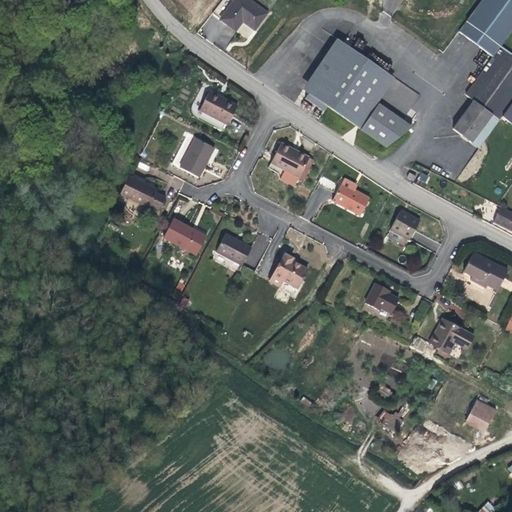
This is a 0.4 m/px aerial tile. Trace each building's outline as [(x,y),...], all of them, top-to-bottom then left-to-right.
[(268,11),(252,0),(235,0),(222,18),(249,38),(268,11)] [(479,147),(501,116),(511,124),(511,52),(501,45),(511,28),(511,0),(480,0),(458,30),(493,56),(479,74),(465,94),(472,100),(452,128),(479,147)] [(356,123),(388,76),(342,44),(306,97),(326,110),(329,105),(356,123)] [(413,125),(379,102),(394,80),(388,76),(356,123),(363,127),(388,144),(413,125)] [(222,99),(222,97),(208,89),(207,91),(222,99)] [(236,105),(222,97),(222,99),(207,91),(198,109),(190,104),(189,109),(190,111),(192,113),(213,125),(216,118),(224,123),(226,124),(236,105)] [(220,129),(224,123),(216,118),(213,125),(220,129)] [(172,164),(178,167),(193,135),(187,132),(172,164)] [(203,159),(210,145),(194,137),(178,166),(196,176),(205,161),(203,159)] [(292,152),(293,149),(282,143),(269,167),(278,172),(280,179),(294,186),(297,179),(308,160),(292,152)] [(213,147),(210,145),(203,159),(205,161),(213,147)] [(314,160),(293,149),(292,152),(308,160),(297,179),(302,182),(314,160)] [(416,181),(420,176),(413,171),(410,176),(416,181)] [(144,182),(127,174),(118,192),(147,207),(149,204),(157,208),(163,196),(155,192),(142,185),(144,182)] [(338,186),(322,175),(317,183),(334,194),(338,186)] [(352,192),(353,191),(356,186),(344,179),(341,186),(352,192)] [(156,189),(144,182),(142,185),(155,192),(156,189)] [(369,199),(353,191),(352,192),(341,186),(333,202),(359,216),(369,199)] [(511,230),(511,211),(500,206),(492,220),(511,230)] [(419,222),(412,218),(411,220),(399,213),(390,230),(409,240),(419,222)] [(194,254),(203,236),(188,228),(188,227),(171,218),(161,236),(194,254)] [(250,247),(232,237),(231,238),(223,234),(214,250),(241,264),(250,247)] [(256,234),(248,256),(261,260),(269,238),(256,234)] [(290,261),(291,258),(283,254),(268,282),(292,295),(306,270),(295,264),(290,261)] [(481,295),(483,290),(485,287),(495,293),(506,274),(472,256),(460,277),(465,281),(463,285),(481,295)] [(501,286),(511,291),(511,288),(511,280),(505,278),(501,286)] [(389,315),(396,301),(386,295),(387,293),(374,285),(363,305),(377,312),(378,309),(389,315)] [(485,287),(483,290),(494,296),(495,293),(485,287)] [(434,338),(443,322),(441,321),(432,336),(434,338)] [(511,323),(508,321),(503,330),(511,334),(511,323)] [(470,339),(443,322),(434,338),(432,336),(427,345),(447,356),(453,346),(463,352),(470,339)] [(412,348),(425,351),(427,340),(414,338),(412,348)] [(482,435),(492,414),(473,405),(463,426),(482,435)] [(382,409),(376,422),(397,432),(403,419),(382,409)] [(511,487),(511,470),(510,468),(501,477),(511,487)]
